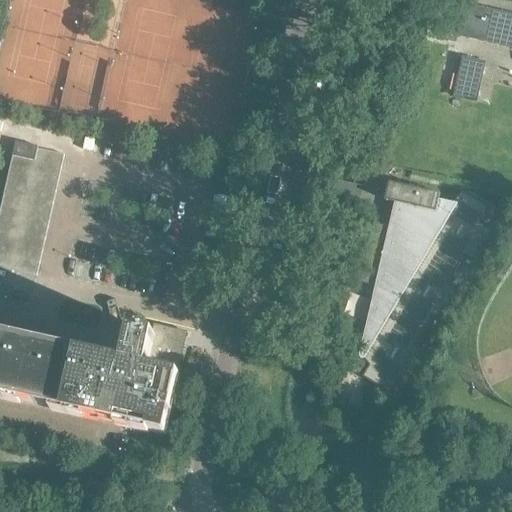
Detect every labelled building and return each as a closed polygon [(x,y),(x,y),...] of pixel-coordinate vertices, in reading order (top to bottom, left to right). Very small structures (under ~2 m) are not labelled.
[(511,15),(476,7),(474,7),(467,39),(511,48),(511,15)] [(485,63),(462,58),(454,97),(476,102),(485,63)] [(35,162),(37,149),(38,147),(16,142),(12,156),(35,162)] [(38,149),(35,162),(37,162),(61,168),(61,167),(63,157),(64,157),(64,155),(38,149)] [(34,174),(37,162),(35,162),(35,163),(12,157),(12,158),(13,158),(10,168),(9,169),(34,174)] [(61,169),(61,168),(37,162),(34,174),(58,180),(59,179),(58,179),(60,169),(61,169)] [(31,186),(34,174),(9,169),(9,170),(10,170),(8,180),(7,179),(7,181),(31,186)] [(58,181),(58,180),(34,174),(31,186),(56,192),(56,191),(55,191),(57,181),(58,181)] [(28,198),(31,186),(7,181),(7,182),(5,192),(4,191),(4,192),(28,198)] [(423,349),(423,350),(415,345),(431,318),(441,324),(442,325),(457,288),(456,288),(448,284),(464,256),(474,262),(474,263),(475,263),(490,227),(488,226),(488,227),(480,222),(489,208),(461,191),(452,205),(438,201),(440,194),(420,190),(421,187),(409,184),(408,187),(389,182),(384,200),(396,203),(394,212),(393,212),(392,212),(391,212),(390,212),(389,213),(388,214),(388,215),(387,216),(387,218),(388,219),(388,220),(389,221),(390,221),(390,222),(392,222),(390,228),(373,224),(359,283),(376,287),(361,354),(361,356),(361,357),(361,358),(362,358),(363,358),(369,365),(362,377),(390,394),(399,380),(408,385),(408,386),(409,387),(425,350),(423,349)] [(55,193),(56,192),(31,186),(28,198),(53,204),(53,203),(52,202),(55,193)] [(26,210),(28,198),(4,192),(4,194),(2,203),(1,204),(26,210)] [(53,205),(53,204),(28,198),(26,210),(50,216),(50,215),(50,214),(52,205),(53,205)] [(0,216),(23,222),(26,210),(1,204),(1,206),(2,206),(0,213),(0,216)] [(50,217),(50,216),(26,210),(23,222),(47,228),(48,226),(47,226),(49,217),(50,217)] [(0,229),(20,234),(23,222),(0,216),(0,229)] [(47,229),(47,228),(23,222),(20,234),(45,239),(45,238),(44,238),(46,228),(47,229)] [(20,234),(0,229),(0,241),(18,246),(20,234)] [(44,241),(45,239),(20,234),(18,246),(42,251),(42,250),(41,250),(44,240),(44,241)] [(0,254),(15,258),(18,246),(0,241),(0,254)] [(42,253),(42,251),(18,246),(15,258),(39,263),(40,262),(39,262),(41,252),(42,253)] [(0,267),(12,271),(15,258),(0,254),(0,267)] [(39,264),(39,263),(15,258),(12,271),(36,276),(37,274),(36,274),(38,264),(39,264)] [(0,398),(166,436),(180,375),(172,373),(179,343),(173,342),(175,331),(156,326),(154,335),(130,329),(125,354),(137,356),(135,364),(0,334),(0,398)]
